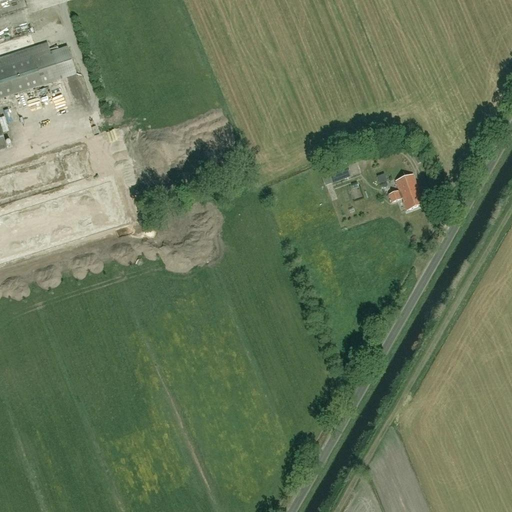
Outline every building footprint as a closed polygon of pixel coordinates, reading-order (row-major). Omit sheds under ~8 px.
[(51,53),(47,43),(0,58),(0,4),(12,0),(0,0),(0,98),(59,80),(51,53)] [(85,131),(98,128),(95,119),(83,121),(85,131)] [(1,120),(0,120),(0,153),(9,152),(1,120)] [(54,154),(61,177),(90,168),(83,145),(54,154)] [(412,153),(417,165),(425,162),(420,150),(412,153)] [(101,163),(104,172),(115,169),(113,160),(101,163)] [(328,172),(332,184),(351,177),(346,166),(328,172)] [(398,192),(388,196),(391,203),(401,200),(400,199),(402,199),(407,211),(424,205),(413,175),(396,181),(400,192),(398,193),(398,192)] [(0,252),(83,216),(72,190),(0,221),(0,252)] [(344,226),(321,234),(325,244),(347,236),(344,226)]
